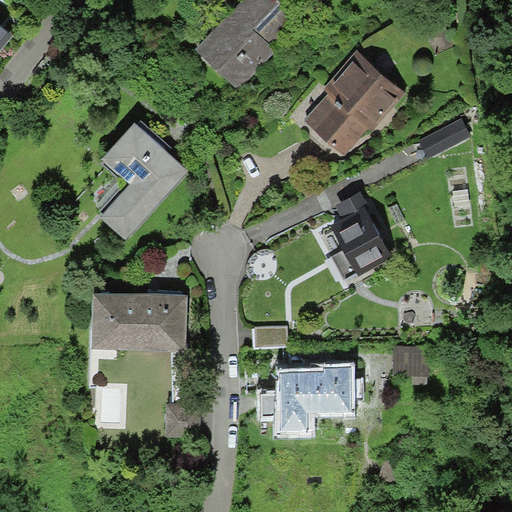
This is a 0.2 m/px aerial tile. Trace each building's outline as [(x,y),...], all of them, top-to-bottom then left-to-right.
[(272,0),(243,0),(195,45),(236,89),(278,50),(272,43),(294,23),(272,0)] [(0,50),(16,33),(0,19),(0,50)] [(328,93),(306,117),(343,151),(367,124),(373,129),(405,94),(356,49),(321,86),(328,93)] [(136,115),(104,150),(134,177),(100,214),(127,239),(193,167),(136,115)] [(361,191),(335,204),(343,221),(321,232),(342,273),(357,265),(360,271),(391,255),(367,209),(369,206),(361,191)] [(189,288),(91,285),(89,350),(171,353),(168,433),(204,434),(208,340),(187,339),(189,288)] [(287,326),(252,327),(253,351),(287,351),(287,326)] [(432,345),(390,344),(389,376),(431,377),(432,345)] [(326,370),(282,369),(282,392),(262,392),(262,418),(277,418),(277,432),(312,432),(312,412),(352,412),(352,402),(363,402),(363,378),(351,378),(352,366),(326,365),(326,370)] [(407,471),(382,457),(381,487),(401,499),(407,471)]
